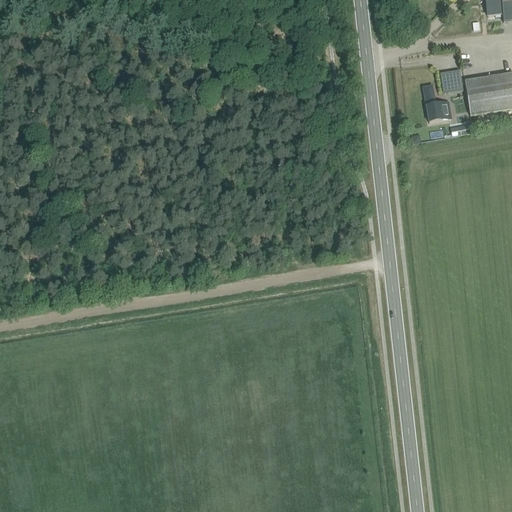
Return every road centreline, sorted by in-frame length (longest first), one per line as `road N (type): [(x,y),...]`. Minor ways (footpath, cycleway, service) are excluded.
road 1 (primary): [(420,511),(362,0)]
road 2 (track): [(0,326),(394,265)]
